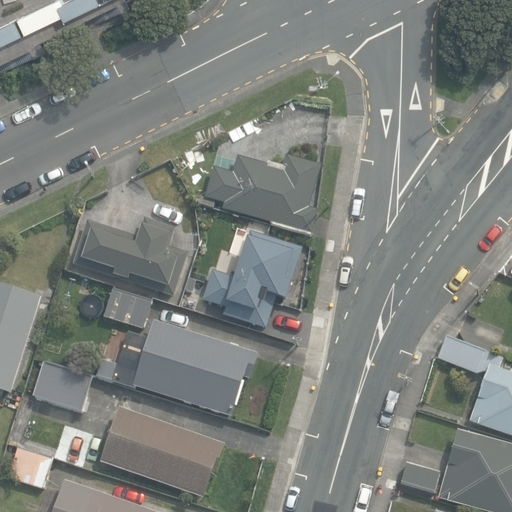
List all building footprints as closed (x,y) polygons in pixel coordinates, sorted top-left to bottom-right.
[(45,0),(15,14),(22,29),(23,30),(67,10),(62,0),(45,0)] [(62,0),(67,10),(68,12),(93,0),(62,0)] [(0,39),(22,29),(15,14),(0,21),(0,39)] [(273,226),(313,237),(321,210),(311,207),(323,165),(288,155),(285,166),(270,162),(269,164),(240,156),(235,173),(216,167),(207,200),(211,201),(210,204),(221,208),(222,204),(225,205),(224,210),(273,224),(273,226)] [(193,156),(176,164),(187,186),(203,177),(193,156)] [(170,249),(176,229),(145,219),(139,238),(89,222),(75,265),(175,298),(189,256),(170,249)] [(225,316),(267,329),(272,312),(284,315),(305,248),(252,231),(237,278),(214,271),(204,301),(228,309),(225,316)] [(0,397),(2,391),(14,394),(44,297),(0,283),(0,397)] [(106,318),(145,330),(154,301),(115,288),(106,318)] [(97,376),(235,420),(247,381),(251,382),(259,358),(152,324),(147,339),(127,332),(117,364),(102,359),(97,376)] [(470,421),(511,436),(511,372),(500,369),(504,358),(447,337),(440,359),(487,376),(470,421)] [(35,397),(83,412),(93,377),(46,363),(35,397)] [(102,464),(205,500),(214,474),(216,475),(226,445),(122,409),(102,464)] [(441,498),(490,511),(511,511),(511,445),(460,431),(441,498)] [(11,479),(45,490),(55,459),(20,448),(11,479)] [(403,484),(435,493),(441,473),(408,463),(403,484)] [(154,511),(67,481),(56,511),(154,511)]
